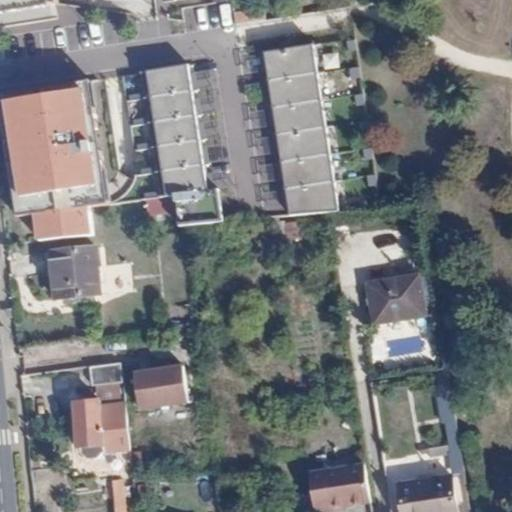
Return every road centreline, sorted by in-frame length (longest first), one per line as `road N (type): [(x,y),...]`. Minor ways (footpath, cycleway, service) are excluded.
road 1 (residential): [(0,75),(220,37)]
road 2 (residential): [(247,206),(220,37)]
